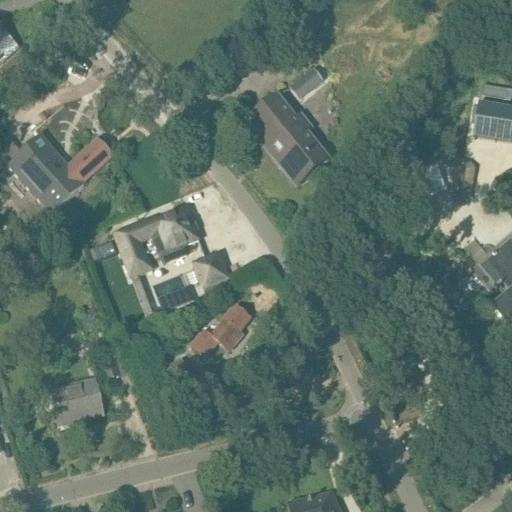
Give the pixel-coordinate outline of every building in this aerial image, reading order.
[(0,65),(15,52),(0,34),(0,65)] [(424,57),(414,67),(428,81),(438,71),(424,57)] [(418,91),(428,81),(414,67),(404,77),(418,91)] [(323,80),(315,70),(291,90),(299,100),(323,80)] [(278,100),(250,122),(266,142),(262,146),(297,189),(329,163),(308,137),(316,130),(303,116),(296,122),(278,100)] [(511,112),(480,106),(473,139),(511,146),(511,112)] [(59,162),(39,140),(6,169),(51,218),(83,190),(81,188),(111,161),(96,144),(66,171),(64,169),(62,171),(57,164),(59,162)] [(450,199),(471,203),(477,171),(457,166),(450,199)] [(154,221),(114,236),(131,283),(154,274),(144,244),(152,240),(163,266),(187,258),(183,249),(199,243),(186,211),(155,223),(154,221)] [(511,322),(511,246),(511,245),(495,259),(495,258),(492,260),(493,261),(488,265),(511,294),(511,296),(494,312),(507,328),(508,327),(507,327),(511,322)] [(112,246),(90,256),(94,266),(116,257),(112,246)] [(229,282),(219,257),(193,267),(203,292),(229,282)] [(89,317),(81,319),(85,335),(93,332),(89,317)] [(215,387),(264,375),(256,343),(232,349),(227,327),(186,337),(191,359),(207,355),(215,387)] [(96,353),(106,385),(129,377),(118,346),(96,353)] [(93,386),(50,396),(57,430),(78,425),(77,421),(84,419),(85,423),(101,419),(93,386)] [(337,511),(331,498),(291,508),(291,511),(337,511)]
